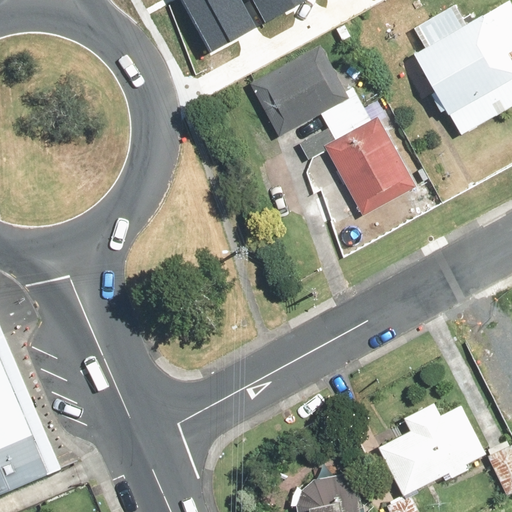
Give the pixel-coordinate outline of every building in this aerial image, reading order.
[(183,0),(211,50),(256,25),(241,0),(183,0)] [(255,0),(266,19),(300,0),(255,0)] [(422,45),(412,51),(459,133),(511,103),(511,60),(508,52),(511,50),(511,6),(508,0),(502,0),(462,23),(451,3),(411,25),(422,45)] [(250,78),(279,131),(350,94),(321,40),(250,78)] [(0,494),(58,469),(0,338),(0,494)] [(376,446),(402,495),(384,504),(387,511),(418,511),(407,492),(441,473),(445,480),(471,465),(468,459),(485,450),(459,401),(438,412),(432,400),(400,417),(407,429),(376,446)] [(511,443),(509,438),(484,451),(508,497),(511,494),(511,443)] [(295,505),(294,507),(294,511),(359,511),(356,497),(355,489),(344,493),(343,492),(341,490),(340,489),(339,487),(337,486),(336,485),(334,484),(332,483),(330,483),(329,482),(327,482),(325,481),(323,481),(321,481),(319,481),(317,481),(315,482),(313,482),(311,483),(310,484),(308,485),(306,486),(305,487),(303,488),(302,489),(301,491),(299,492),(298,494),(297,496),(297,497),(296,499),(295,501),(295,503),(295,505)]
